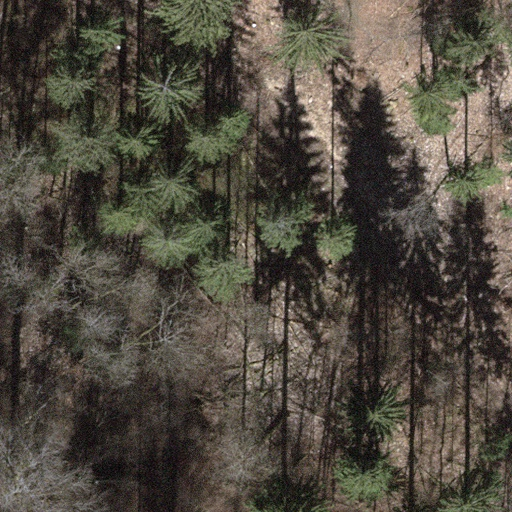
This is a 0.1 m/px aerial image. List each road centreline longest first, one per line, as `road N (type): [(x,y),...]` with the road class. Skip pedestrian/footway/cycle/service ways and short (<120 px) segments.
road 1 (track): [(511,408),(266,102),(106,0)]
road 2 (track): [(248,511),(0,320)]
